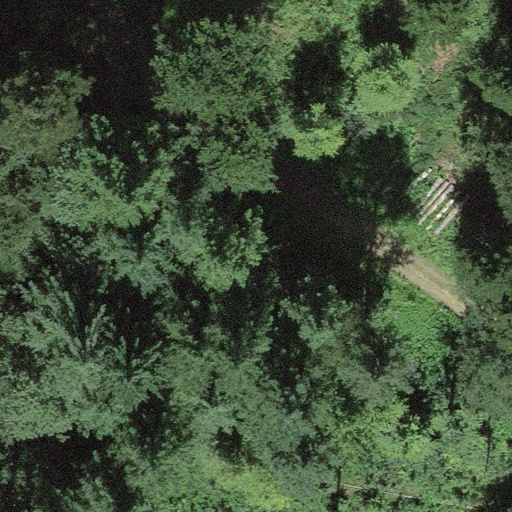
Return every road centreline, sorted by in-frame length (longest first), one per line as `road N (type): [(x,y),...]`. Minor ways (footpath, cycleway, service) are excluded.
road 1 (track): [(103,0),(129,84),(511,336)]
road 2 (track): [(129,84),(0,296)]
